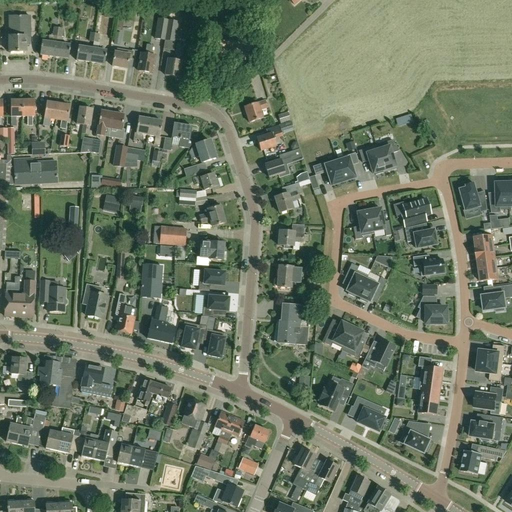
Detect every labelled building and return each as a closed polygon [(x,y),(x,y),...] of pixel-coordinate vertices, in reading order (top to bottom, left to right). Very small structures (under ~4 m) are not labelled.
[(29,38),(30,38),(29,17),(9,17),(9,38),(8,38),(9,53),(25,53),(25,46),(29,46),(29,38)] [(166,31),(168,21),(158,19),(155,39),(165,41),(166,31)] [(178,23),(168,21),(166,31),(165,41),(175,43),(178,23)] [(90,63),(96,23),(89,23),(88,32),(90,33),(88,41),(87,41),(86,49),(78,48),(76,61),(90,63)] [(106,52),(99,51),(100,43),(98,43),(99,34),(100,27),(97,26),(95,34),(95,33),(96,23),(90,63),(104,65),(106,52)] [(54,58),(58,28),(53,28),(52,36),(50,36),(50,43),(42,42),(40,56),(54,58)] [(63,29),(58,28),(54,58),(68,60),(70,46),(62,45),(63,37),(62,37),(63,29)] [(132,53),(131,53),(132,46),(126,45),(125,51),(116,50),(116,53),(114,53),(112,67),(127,69),(129,59),(131,60),(132,53)] [(154,67),(156,57),(151,56),(152,47),(146,46),(145,55),(141,54),(138,71),(151,74),(152,66),(154,67)] [(180,62),(182,54),(175,53),(174,61),(168,60),(165,76),(178,78),(181,62),(180,62)] [(22,117),(21,101),(10,101),(10,118),(11,126),(15,126),(15,118),(22,117)] [(34,101),(21,101),(22,117),(27,117),(27,126),(32,126),(31,117),(34,117),(34,101)] [(260,111),(267,109),(265,102),(257,104),(257,103),(245,107),(250,123),(262,119),(260,111)] [(55,121),(57,105),(46,103),(42,127),(48,128),(50,120),(55,121)] [(69,107),(57,105),(55,121),(61,122),(59,129),(66,130),(69,107)] [(89,127),(92,110),(79,108),(76,125),(83,126),(81,134),(88,135),(89,127)] [(108,138),(112,114),(100,112),(97,135),(103,136),(103,135),(108,135),(108,138)] [(278,116),(281,125),(290,122),(291,122),(288,113),(278,116)] [(123,116),(112,114),(108,138),(123,140),(124,132),(121,131),(123,116)] [(147,136),(150,120),(138,118),(135,134),(134,133),(133,142),(139,143),(140,135),(147,136)] [(161,122),(150,120),(147,136),(154,138),(153,145),(159,146),(161,138),(159,137),(161,122)] [(290,122),(281,125),(279,126),(281,132),(272,135),(272,134),(257,139),(261,152),(276,147),(274,140),(282,137),(282,135),(293,131),(290,122)] [(189,141),(191,127),(173,124),(171,138),(189,141)] [(14,129),(7,129),(7,140),(8,140),(8,155),(15,155),(14,129)] [(68,148),(69,137),(61,136),(59,146),(68,148)] [(90,153),(91,140),(83,138),(81,150),(74,150),(70,149),(70,148),(67,148),(66,154),(70,154),(74,153),(80,153),(80,154),(90,153)] [(163,151),(163,154),(167,154),(167,151),(170,152),(173,139),(165,138),(163,151)] [(101,141),(91,140),(90,153),(99,154),(101,141)] [(399,152),(393,141),(376,146),(384,171),(396,167),(392,154),(399,152)] [(209,142),(196,146),(193,147),(189,152),(191,160),(200,157),(202,163),(215,159),(209,142)] [(43,156),(43,144),(31,144),(31,156),(43,156)] [(125,163),(127,148),(116,146),(114,161),(125,163)] [(384,171),(376,146),(377,151),(367,154),(365,150),(359,152),(362,163),(369,161),(373,174),(375,174),(375,176),(383,173),(382,171),(384,171)] [(145,151),(139,150),(127,148),(125,163),(124,169),(132,171),(133,165),(134,165),(135,161),(143,163),(145,151)] [(355,179),(351,165),(358,163),(354,150),(343,153),(344,157),(336,160),(343,181),(347,180),(348,181),(355,179)] [(160,163),(162,153),(153,152),(152,162),(160,163)] [(287,160),(291,167),(305,159),(301,152),(287,160)] [(13,160),(13,167),(11,167),(9,186),(14,186),(14,185),(57,183),(56,162),(30,163),(30,159),(13,160)] [(0,251),(5,252),(9,186),(11,167),(11,161),(0,160),(0,251)] [(343,181),(336,160),(313,167),(316,176),(327,173),(331,186),(339,184),(339,183),(343,181)] [(284,173),(282,166),(280,161),(265,166),(269,178),(284,173)] [(220,188),(217,180),(215,180),(213,174),(200,179),(200,177),(192,179),(194,185),(201,183),(204,190),(212,188),(213,190),(220,188)] [(310,175),(301,180),(303,185),(312,181),(310,175)] [(510,207),(509,183),(505,184),(504,181),(496,182),(496,196),(489,196),(491,214),(501,213),(501,208),(510,207)] [(298,200),(297,195),(301,194),(298,184),(285,188),(287,194),(276,198),(281,214),(293,210),(291,203),(298,200)] [(478,197),(474,184),(460,188),(462,194),(460,195),(462,203),(464,202),(466,211),(480,208),(482,212),(487,211),(485,195),(478,197)] [(180,190),(179,198),(195,199),(196,192),(180,190)] [(120,201),(106,198),(104,207),(117,211),(120,201)] [(195,207),(195,199),(179,198),(178,206),(195,207)] [(430,214),(426,200),(424,201),(423,199),(415,201),(416,203),(403,207),(405,215),(402,216),(405,227),(426,221),(424,215),(430,214)] [(219,207),(219,205),(206,208),(208,214),(199,217),(201,224),(210,222),(212,227),(224,223),(220,207),(219,207)] [(371,211),(369,211),(373,235),(374,234),(373,232),(384,230),(386,237),(391,236),(389,222),(383,223),(381,209),(379,210),(378,208),(371,209),(371,211)] [(373,235),(369,211),(367,212),(367,210),(359,211),(359,213),(357,214),(360,227),(353,228),(355,240),(362,239),(362,237),(373,235)] [(308,236),(303,236),(304,227),(293,226),(292,233),(279,232),(278,246),(284,246),(284,249),(292,250),(293,242),(302,242),(303,241),(308,242),(308,236)] [(418,226),(404,229),(407,243),(415,242),(416,249),(437,245),(434,231),(420,234),(418,226)] [(186,229),(161,228),(155,227),(153,244),(184,246),(186,229)] [(492,236),(474,239),(476,250),(494,247),(492,236)] [(209,260),(222,261),(226,261),(226,253),(223,253),(223,244),(210,243),(201,243),(200,258),(209,259),(209,260)] [(34,296),(33,296),(34,267),(39,267),(40,247),(35,246),(35,250),(25,249),(24,259),(36,260),(36,263),(25,262),(24,295),(18,295),(17,316),(17,317),(33,318),(34,296)] [(495,258),(494,247),(476,250),(477,260),(495,258)] [(160,267),(159,267),(159,262),(152,262),(153,253),(144,253),(143,266),(142,266),(140,298),(158,299),(160,267)] [(119,254),(117,278),(123,279),(125,254),(119,254)] [(428,256),(412,258),(414,267),(420,266),(421,277),(444,274),(442,260),(429,262),(428,256)] [(497,269),(495,258),(477,260),(479,271),(497,269)] [(358,297),(367,278),(356,273),(358,268),(351,265),(345,277),(352,280),(346,292),(349,293),(348,295),(355,298),(356,296),(358,297)] [(300,284),(301,269),(293,268),(279,267),(277,288),(290,289),(291,284),(300,284)] [(498,280),(497,269),(479,271),(480,282),(498,280)] [(223,286),(225,273),(200,271),(198,291),(209,292),(210,285),(223,286)] [(370,303),(375,291),(381,294),(387,281),(381,278),(378,284),(367,278),(358,297),(360,298),(359,300),(367,304),(368,302),(370,303)] [(48,281),(40,281),(39,303),(47,304),(47,312),(64,312),(64,306),(66,303),(66,300),(64,298),(64,288),(56,288),(56,282),(48,282),(48,281)] [(309,283),(308,293),(299,293),(299,300),(317,301),(317,293),(319,294),(320,284),(309,283)] [(89,304),(86,316),(102,319),(103,313),(105,306),(107,296),(100,294),(101,288),(87,285),(83,300),(84,300),(83,303),(89,304)] [(511,298),(509,286),(493,289),(494,295),(482,297),(484,311),(496,310),(496,312),(504,311),(504,309),(506,308),(504,299),(511,298)] [(436,295),(436,287),(422,287),(422,295),(436,295)] [(17,316),(18,295),(18,290),(5,289),(4,317),(17,317),(17,316)] [(131,309),(123,307),(126,296),(120,295),(116,314),(119,315),(115,331),(131,334),(132,331),(138,332),(139,323),(134,322),(135,318),(129,317),(131,309)] [(203,296),(202,316),(213,317),(213,310),(227,312),(229,298),(203,296)] [(436,297),(426,297),(420,310),(426,312),(425,324),(445,324),(446,321),(448,321),(448,311),(446,311),(446,308),(436,308),(436,297)] [(164,325),(166,315),(169,303),(162,301),(161,307),(159,307),(158,311),(156,310),(154,321),(148,319),(146,328),(149,328),(147,339),(170,345),(174,328),(164,325)] [(308,322),(300,321),(301,307),(285,306),(284,323),(277,322),(276,336),(274,336),(274,342),(277,342),(277,344),(293,345),(306,346),(308,322)] [(343,347),(352,328),(350,327),(351,325),(344,322),(343,323),(341,323),(336,335),(329,332),(324,344),(331,347),(332,344),(342,349),(343,347)] [(184,333),(181,348),(194,351),(197,336),(204,338),(206,328),(199,327),(184,324),(182,333),(184,333)] [(354,329),(352,328),(343,347),(349,350),(347,354),(358,359),(363,348),(357,345),(363,333),(361,332),(362,330),(355,327),(354,329)] [(206,330),(203,341),(210,342),(207,356),(220,359),(221,356),(223,356),(224,350),(222,350),(225,334),(206,330)] [(369,350),(361,367),(368,371),(370,367),(374,369),(377,364),(386,368),(395,348),(390,346),(391,344),(384,340),(383,342),(381,342),(376,353),(369,350)] [(503,365),(505,347),(493,346),(492,352),(479,351),(478,362),(503,365)] [(441,382),(442,371),(430,369),(432,360),(419,358),(418,368),(421,368),(420,379),(441,382)] [(35,365),(26,364),(26,360),(12,359),(10,374),(18,375),(18,382),(21,382),(21,386),(20,393),(29,394),(30,387),(32,374),(33,374),(35,365)] [(59,387),(58,398),(53,397),(52,407),(69,409),(70,401),(71,402),(73,379),(74,379),(76,367),(68,366),(68,364),(44,361),(43,368),(38,368),(37,376),(40,377),(39,384),(59,387)] [(501,382),(503,365),(478,362),(477,372),(490,374),(489,381),(501,382)] [(100,385),(103,369),(85,365),(80,391),(81,394),(87,395),(110,399),(112,387),(100,385)] [(152,394),(155,383),(143,379),(136,403),(138,403),(139,402),(145,403),(144,405),(147,406),(150,398),(152,394)] [(439,393),(441,382),(420,379),(418,390),(439,393)] [(320,406),(333,412),(341,395),(348,397),(353,385),(341,380),(338,388),(329,384),(326,391),(324,390),(319,401),(321,402),(320,406)] [(155,384),(155,383),(152,394),(157,396),(155,400),(165,403),(167,399),(171,389),(155,384)] [(404,400),(405,388),(404,388),(399,387),(397,399),(404,400)] [(475,407),(474,408),(494,411),(495,402),(501,403),(503,390),(491,388),(490,395),(479,394),(478,398),(476,398),(476,399),(474,399),(473,407),(475,407)] [(419,402),(437,404),(439,393),(418,390),(421,391),(419,402)] [(357,398),(353,408),(362,412),(357,423),(378,432),(384,419),(374,414),(377,407),(357,398)] [(181,424),(193,428),(187,447),(199,451),(208,426),(211,419),(208,418),(206,425),(196,421),(196,420),(200,421),(205,406),(190,401),(188,406),(187,406),(181,424)] [(436,416),(437,404),(419,402),(418,413),(436,416)] [(177,407),(172,406),(167,404),(161,425),(171,428),(177,407)] [(128,425),(129,422),(131,417),(142,421),(143,419),(144,419),(147,411),(134,407),(133,408),(127,406),(121,422),(128,425)] [(215,458),(218,453),(226,432),(232,417),(220,412),(214,427),(222,430),(217,442),(214,451),(212,451),(209,458),(201,455),(197,466),(211,471),(215,458)] [(39,444),(42,429),(45,416),(35,414),(32,425),(31,428),(21,426),(23,419),(22,419),(17,444),(28,447),(29,442),(39,444)] [(57,452),(61,433),(48,430),(50,422),(45,421),(46,416),(45,416),(42,429),(39,444),(46,445),(45,449),(57,452)] [(470,424),(469,430),(471,431),(470,437),(483,439),(482,441),(489,442),(489,440),(493,441),(494,432),(501,433),(503,419),(486,416),(484,423),(481,423),(480,424),(472,422),(472,424),(470,424)] [(244,422),(232,417),(226,432),(218,453),(223,455),(227,446),(231,434),(238,437),(244,422)] [(17,444),(22,419),(17,418),(15,425),(9,423),(6,442),(17,444)] [(404,445),(423,454),(425,451),(427,452),(430,445),(428,444),(429,441),(420,437),(423,425),(409,423),(404,433),(409,436),(404,445)] [(250,437),(249,436),(244,446),(250,449),(252,446),(261,450),(268,432),(255,426),(250,437)] [(92,460),(98,436),(90,435),(90,436),(86,435),(87,433),(86,428),(82,427),(81,431),(80,431),(75,452),(82,453),(81,457),(92,460)] [(75,452),(80,431),(80,432),(69,430),(62,428),(61,433),(57,452),(69,454),(70,451),(75,452)] [(115,443),(117,436),(116,436),(117,433),(105,430),(102,442),(97,441),(98,436),(92,460),(105,462),(106,456),(112,457),(115,443)] [(129,465),(133,447),(122,444),(123,439),(121,437),(117,436),(115,443),(112,457),(113,456),(118,457),(117,463),(129,465)] [(505,459),(507,452),(478,446),(477,454),(465,451),(461,472),(477,475),(481,458),(497,462),(498,458),(505,459)] [(157,452),(145,449),(133,447),(129,465),(140,468),(141,465),(153,468),(157,452)] [(301,468),(297,477),(293,484),(305,490),(314,471),(309,468),(315,455),(302,449),(294,464),(301,468)] [(242,458),(238,470),(254,476),(258,465),(242,458)] [(320,474),(314,471),(305,490),(316,496),(320,488),(319,488),(324,480),(329,482),(337,467),(326,461),(320,474)] [(225,486),(228,478),(195,467),(191,477),(199,480),(201,476),(225,486)] [(348,495),(351,496),(346,506),(345,505),(344,509),(354,511),(361,511),(362,509),(357,507),(363,496),(369,483),(356,477),(350,490),(348,495)] [(243,492),(235,489),(228,486),(224,495),(221,494),(218,501),(236,508),(243,492)] [(398,501),(389,495),(377,488),(363,511),(364,511),(363,511),(379,511),(382,508),(388,511),(393,511),(399,504),(398,501)] [(121,500),(120,511),(122,511),(143,511),(145,502),(145,496),(125,494),(124,500),(121,500)] [(216,504),(203,499),(197,496),(194,503),(200,506),(200,505),(211,510),(210,511),(219,511),(214,509),(216,504)] [(27,502),(20,502),(20,511),(34,511),(34,501),(33,501),(33,500),(27,500),(27,502)] [(20,511),(20,502),(14,502),(14,501),(9,501),(9,503),(8,503),(8,511),(20,511)] [(58,511),(58,504),(53,504),(53,502),(46,503),(46,504),(45,505),(45,511),(58,511)] [(64,504),(58,504),(58,511),(75,511),(76,508),(72,508),(71,503),(71,502),(64,502),(64,504)] [(313,511),(304,508),(292,503),(290,508),(279,504),(275,511),(313,511)]
